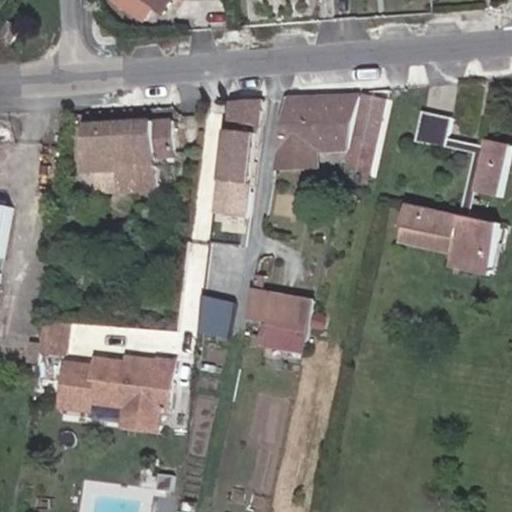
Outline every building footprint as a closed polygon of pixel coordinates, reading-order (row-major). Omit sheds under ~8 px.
[(116,0),(116,1),(146,21),(154,7),(164,15),(173,0),(116,0)] [(2,39),(11,46),(22,30),(12,24),(2,39)] [(377,146),(387,101),(367,97),(358,141),(377,146)] [(351,151),(363,98),(288,101),(281,153),(319,152),(351,151)] [(261,135),(265,101),(237,102),(233,132),(261,135)] [(450,139),(455,119),(425,113),(419,142),(448,149),(450,139)] [(178,157),(175,122),(135,125),(137,150),(139,149),(141,169),(160,168),(159,158),(178,157)] [(137,150),(135,125),(90,127),(86,174),(101,173),(124,173),(125,190),(125,193),(144,191),(141,169),(139,149),(137,150)] [(256,187),(261,135),(233,132),(228,183),(256,187)] [(479,193),(488,147),(450,139),(448,149),(477,155),(464,216),(473,218),(479,193)] [(504,199),(511,160),(511,145),(490,141),(488,147),(479,193),(504,199)] [(319,169),(319,152),(281,153),(279,170),(319,169)] [(162,190),(160,168),(141,169),(144,191),(162,190)] [(125,190),(124,173),(101,173),(102,190),(125,190)] [(252,220),(256,187),(228,183),(223,217),(252,220)] [(92,232),(94,201),(75,200),(73,231),(92,232)] [(0,291),(15,209),(0,205),(0,291)] [(493,277),(504,225),(473,218),(464,216),(411,205),(402,244),(456,255),(453,268),(493,277)] [(159,237),(161,210),(144,209),(142,235),(159,237)] [(231,248),(232,233),(222,232),(221,248),(231,248)] [(266,293),(269,278),(258,276),(255,291),(266,293)] [(312,329),(318,303),(266,293),(255,291),(250,318),(271,322),(312,329)] [(234,333),(240,304),(205,296),(202,325),(234,333)] [(78,326),(51,322),(46,351),(73,356),(78,326)] [(306,353),(312,329),(271,322),(267,345),(306,353)] [(232,341),(234,333),(202,325),(201,333),(232,341)] [(172,413),(177,362),(161,361),(160,368),(144,366),(133,364),(100,361),(99,369),(71,366),(66,409),(95,412),(96,404),(129,408),(164,412),(172,413)] [(99,405),(98,417),(124,419),(125,408),(99,405)] [(164,412),(129,408),(127,427),(162,432),(164,412)]
